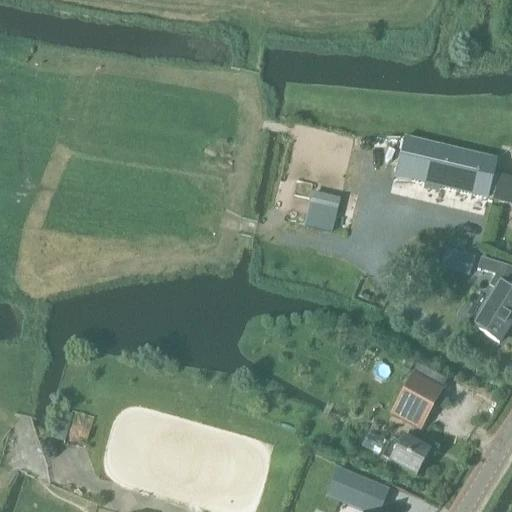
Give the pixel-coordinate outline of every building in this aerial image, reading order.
[(303,227),(331,234),(355,138),(327,131),(303,227)] [(487,201),(496,162),(403,140),(394,179),(487,201)] [(511,180),(498,177),(492,202),(511,206),(511,207),(511,210),(511,209),(511,180)] [(470,273),(475,257),(446,248),(442,264),(470,273)] [(400,290),(299,251),(287,281),(388,318),(400,290)] [(481,260),(477,272),(495,277),(491,290),(495,291),(472,329),(499,345),(511,323),(511,291),(503,285),(508,269),(481,260)] [(411,377),(392,412),(423,428),(442,394),(411,377)] [(67,441),(74,414),(61,410),(53,437),(67,441)] [(402,440),(398,445),(391,442),(382,459),(389,463),(388,464),(416,479),(429,455),(402,440)] [(337,471),(326,498),(359,511),(380,511),(389,493),(337,471)]
